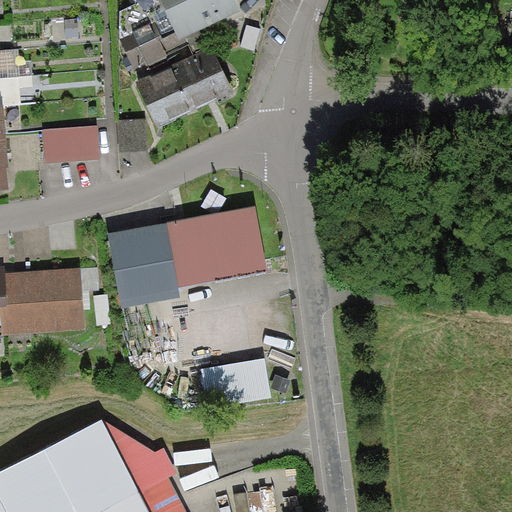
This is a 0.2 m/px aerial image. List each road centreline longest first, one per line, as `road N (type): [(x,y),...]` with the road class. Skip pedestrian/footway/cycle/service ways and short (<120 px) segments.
road 1 (residential): [(338,511),(288,128)]
road 2 (residential): [(0,218),(115,197),(288,128)]
road 3 (residential): [(511,100),(387,96),(316,108),(288,128)]
road 4 (residential): [(288,128),(292,67),(317,0)]
